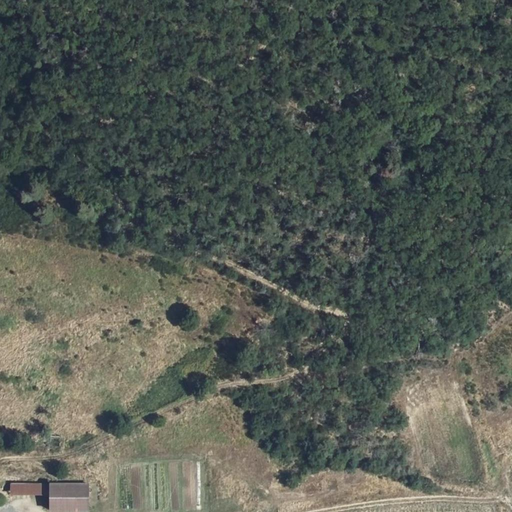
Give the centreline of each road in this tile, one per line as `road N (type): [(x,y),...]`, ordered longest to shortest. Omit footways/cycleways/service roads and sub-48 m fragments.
road 1 (track): [(293,0),(231,74),(150,99),(64,144),(135,224),(305,307),(335,312),(341,336),(295,376),(221,388),(64,458),(0,464)]
road 2 (track): [(304,511),(396,498),(510,500)]
